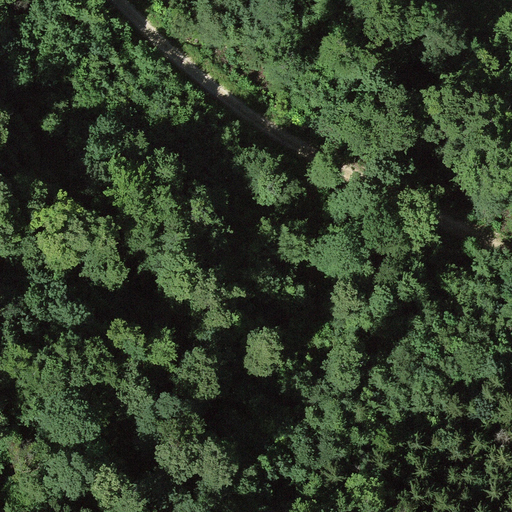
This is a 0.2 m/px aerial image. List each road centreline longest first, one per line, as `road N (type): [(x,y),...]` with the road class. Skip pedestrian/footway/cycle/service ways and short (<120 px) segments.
road 1 (track): [(0,82),(43,161),(146,301),(337,511)]
road 2 (track): [(125,0),(157,34),(354,176),(511,245)]
